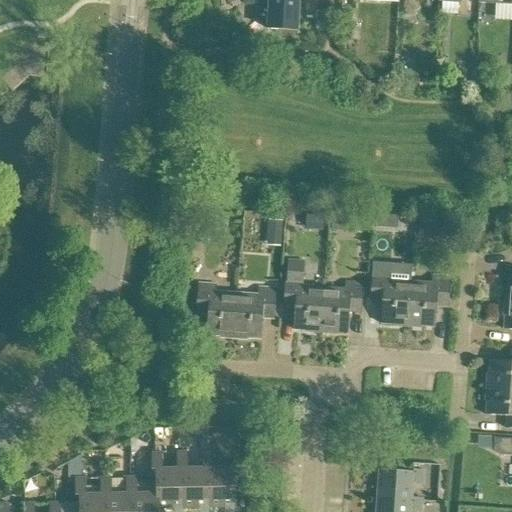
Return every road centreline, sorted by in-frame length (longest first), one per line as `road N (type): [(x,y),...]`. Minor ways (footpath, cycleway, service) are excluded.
road 1 (unclassified): [(0,442),(66,371),(103,295),(133,0)]
road 2 (residential): [(321,376),(347,376),(368,359),(461,365)]
road 3 (residential): [(311,511),(321,376)]
